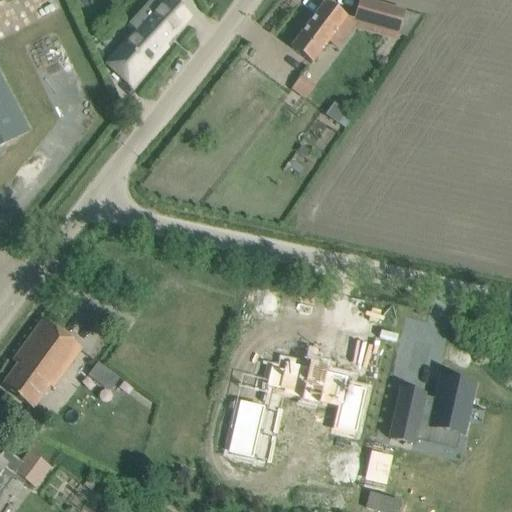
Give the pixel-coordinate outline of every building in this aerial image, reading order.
[(190,17),(176,3),(171,0),(164,0),(151,14),(144,7),(127,26),(135,33),(107,64),(131,86),(166,47),(164,45),(190,17)] [(398,36),(404,12),(361,0),(359,0),(353,23),(398,36)] [(325,3),(291,49),(311,64),(346,18),(325,3)] [(314,86),(300,76),(289,91),(304,101),(314,86)] [(0,146),(28,132),(0,78),(0,146)] [(333,104),(324,116),(338,126),(339,125),(347,114),(333,104)] [(70,366),(82,349),(42,321),(12,362),(17,365),(15,368),(1,387),(29,407),(46,384),(53,389),(70,366)] [(269,366),(265,384),(340,402),(334,427),(354,432),(364,388),(346,384),(348,375),(325,370),(327,364),(309,360),(307,365),(283,359),(281,368),(269,366)] [(397,406),(385,456),(408,461),(413,439),(427,442),(426,445),(458,453),(470,402),(438,395),(432,417),(419,414),(419,411),(397,406)] [(233,429),(227,454),(252,460),(252,459),(263,409),(239,403),(239,406),(234,427),(233,429)] [(0,494),(12,478),(13,476),(15,474),(22,463),(3,450),(3,451),(4,451),(0,456),(0,494)] [(13,476),(12,478),(21,485),(24,481),(34,489),(49,469),(29,454),(22,463),(15,474),(13,476)] [(383,499),(379,511),(396,511),(398,504),(383,499)]
